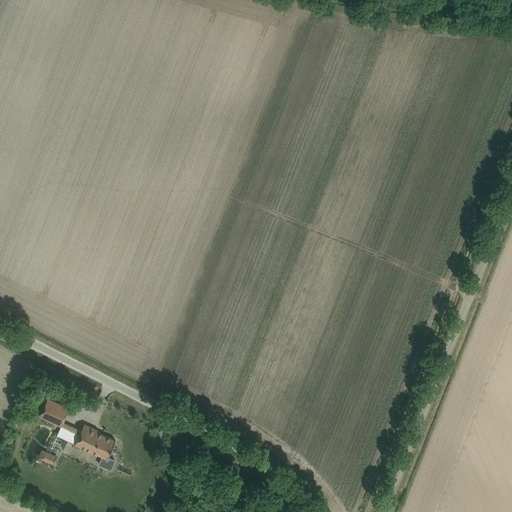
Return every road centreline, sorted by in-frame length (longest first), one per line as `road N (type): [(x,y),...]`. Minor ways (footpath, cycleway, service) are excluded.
road 1 (unclassified): [(0,323),(258,457),(297,488),(310,511)]
road 2 (unclassified): [(383,511),(511,196)]
road 3 (track): [(379,0),(511,12)]
